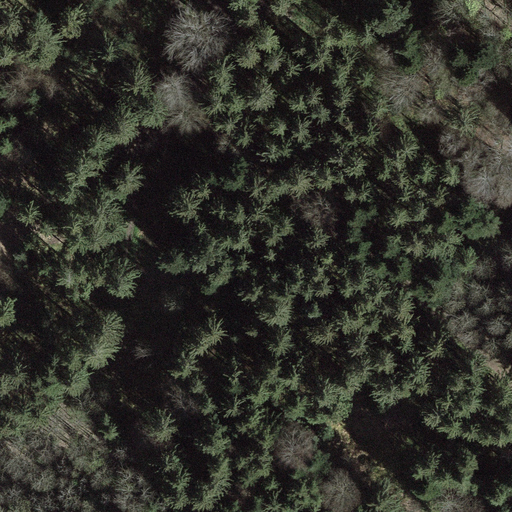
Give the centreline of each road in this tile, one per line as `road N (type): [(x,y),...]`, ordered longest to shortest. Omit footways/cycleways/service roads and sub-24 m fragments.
road 1 (track): [(278,0),(183,45),(144,221),(37,383),(0,411)]
road 2 (track): [(164,0),(183,45),(285,182),(428,282),(511,374)]
